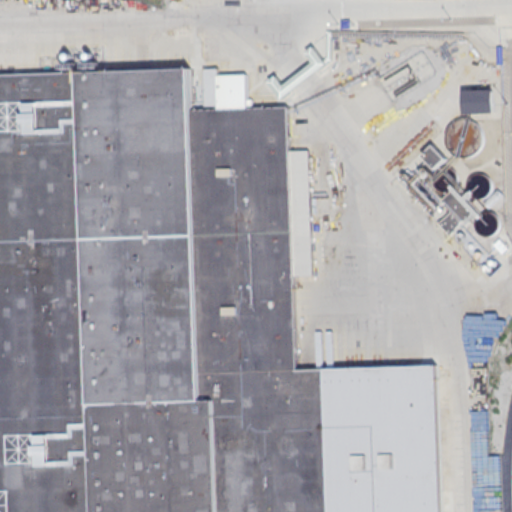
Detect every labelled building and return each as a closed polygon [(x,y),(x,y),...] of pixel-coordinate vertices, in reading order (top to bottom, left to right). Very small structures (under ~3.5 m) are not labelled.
[(0,511),(0,73),(190,68),(191,109),(218,108),(218,104),(205,104),(203,68),(217,67),(218,74),(247,73),(247,107),(288,106),(289,150),(308,149),(313,274),(293,275),(296,368),(429,364),(436,364),(440,511),(0,511)] [(464,91),(494,90),(495,114),(465,115),(464,91)] [(467,120),(449,120),(449,155),(467,155),(467,120)] [(436,169),(447,159),(435,146),(424,156),(436,169)] [(451,168),(435,176),(429,166),(420,171),(406,179),(423,212),(444,201),(451,213),(439,220),(446,232),(476,216),(451,168)] [(486,172),(469,179),(477,198),(494,191),(486,172)]
